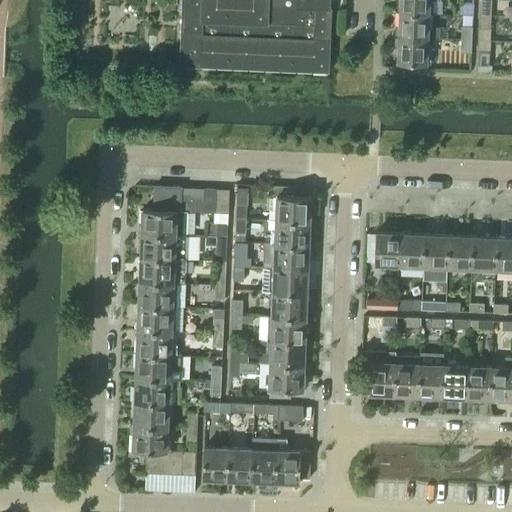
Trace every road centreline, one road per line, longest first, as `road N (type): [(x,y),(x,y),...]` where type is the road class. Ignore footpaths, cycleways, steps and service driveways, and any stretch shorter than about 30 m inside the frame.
road 1 (residential): [(91,504),(110,161)]
road 2 (residential): [(345,165),(339,434)]
road 3 (residential): [(345,165),(110,161)]
road 4 (residential): [(91,504),(264,511)]
road 5 (residential): [(511,441),(339,434)]
road 6 (residential): [(511,172),(345,165)]
